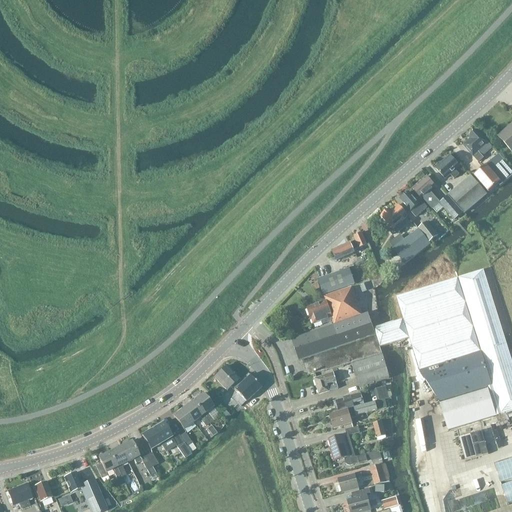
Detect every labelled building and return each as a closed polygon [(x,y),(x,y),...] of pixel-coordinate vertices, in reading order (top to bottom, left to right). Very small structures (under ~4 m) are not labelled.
[(477,162),(481,159),(476,154),(488,143),(477,131),(471,136),(472,137),(463,146),(477,162)] [(511,152),(511,151),(511,131),(509,134),(508,134),(501,140),(511,152)] [(511,176),(511,170),(499,155),(486,166),(486,165),(474,176),(488,192),(498,184),(500,187),(511,176)] [(455,170),(459,166),(449,156),(435,169),(445,179),(450,175),(454,179),(459,175),(455,170)] [(464,213),(486,195),(470,176),(449,195),(464,213)] [(454,220),(462,213),(447,196),(439,203),(429,191),(435,187),(426,177),(412,189),(421,199),(423,197),(425,198),(423,199),(432,209),(439,203),(454,220)] [(421,201),(418,204),(409,192),(400,200),(410,212),(410,211),(416,217),(426,208),(421,201)] [(401,222),(408,216),(398,205),(389,213),(387,211),(381,216),(392,230),(395,228),(399,232),(405,227),(401,222)] [(418,229),(429,242),(437,236),(427,222),(418,229)] [(409,261),(430,244),(418,229),(397,245),(409,261)] [(350,243),(331,251),(336,261),(355,253),(354,251),(353,251),(366,245),(361,233),(354,237),(356,241),(350,244),(350,243)] [(323,295),(354,284),(349,269),(318,280),(323,295)] [(458,278),(481,352),(492,387),(487,388),(496,416),(511,411),(511,361),(483,270),(458,278)] [(419,371),(481,352),(458,278),(396,298),(403,320),(409,339),(419,371)] [(334,325),(362,316),(353,291),(361,288),(362,292),(366,291),(363,283),(352,287),(324,297),(326,301),(307,308),(311,319),(313,325),(321,322),(322,325),(332,321),(334,325)] [(381,355),(379,348),(373,329),(367,314),(362,316),(334,325),(292,340),(299,362),(302,361),(308,376),(381,355)] [(379,348),(409,339),(403,320),(395,322),(380,327),(373,329),(379,348)] [(481,352),(419,371),(418,372),(439,402),(448,431),(496,416),(487,388),(492,387),(481,352)] [(358,387),(389,379),(382,356),(352,365),(358,387)] [(188,377),(197,370),(193,366),(185,373),(188,377)] [(242,382),(239,379),(227,366),(214,378),(227,391),(232,386),(235,390),(234,390),(245,402),(261,388),(247,374),(240,381),(242,382)] [(334,373),(314,379),(319,395),(338,389),(337,387),(338,387),(334,373)] [(377,402),(389,399),(386,387),(373,390),(377,402)] [(192,402),(209,424),(213,421),(209,415),(208,416),(206,413),(212,408),(202,394),(192,402)] [(354,408),(364,405),(360,394),(335,401),(339,413),(354,408)] [(386,409),(384,401),(354,409),(330,416),(334,430),(352,424),(350,419),(356,417),(377,411),(386,409)] [(205,427),(209,424),(192,402),(183,409),(193,423),(200,418),(202,420),(201,421),(205,427)] [(188,427),(193,423),(183,409),(173,416),(185,433),(190,429),(188,427)] [(230,416),(224,410),(219,414),(225,421),(230,416)] [(377,438),(386,436),(382,421),(373,424),(377,438)] [(152,429),(161,444),(166,453),(171,451),(167,444),(166,445),(164,442),(171,438),(163,423),(152,429)] [(345,430),(347,436),(348,436),(360,433),(358,427),(345,430)] [(150,450),(161,444),(152,429),(141,436),(150,450)] [(185,433),(179,436),(186,447),(192,443),(185,433)] [(186,447),(179,436),(172,441),(182,455),(189,450),(186,447)] [(347,436),(343,437),(342,436),(329,440),(333,452),(331,452),(334,461),(344,458),(346,464),(348,465),(350,466),(366,461),(365,455),(352,459),(351,456),(349,456),(345,444),(350,442),(348,436),(347,436)] [(152,467),(146,456),(140,459),(138,457),(131,442),(120,447),(127,463),(134,459),(136,464),(141,461),(146,470),(147,470),(150,477),(156,473),(152,467)] [(126,463),(127,463),(120,447),(109,452),(121,477),(130,473),(126,463)] [(372,463),(382,460),(379,451),(368,454),(369,458),(372,463)] [(117,479),(121,477),(109,452),(98,458),(101,464),(95,466),(101,479),(107,476),(106,473),(113,469),(115,473),(114,473),(117,479)] [(152,467),(157,464),(151,453),(146,456),(152,467)] [(386,482),(381,464),(369,468),(374,485),(386,482)] [(90,511),(102,511),(107,510),(94,480),(83,484),(82,481),(80,482),(76,473),(64,478),(70,493),(80,489),(90,511)] [(361,474),(355,475),(338,480),(342,493),(358,489),(361,488),(360,486),(358,487),(356,480),(362,478),(361,474)] [(40,502),(52,498),(45,482),(34,487),(40,502)] [(27,500),(32,498),(26,484),(7,492),(12,506),(18,504),(21,509),(30,506),(27,500)] [(364,511),(371,510),(367,497),(370,496),(369,489),(351,493),(353,500),(347,501),(349,511),(364,511)] [(396,497),(381,501),(384,510),(398,506),(396,497)]
